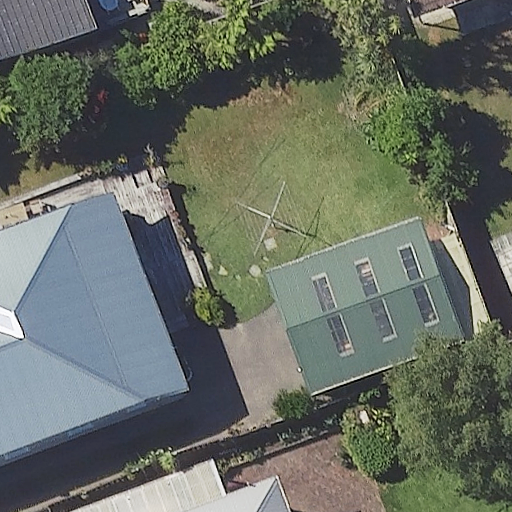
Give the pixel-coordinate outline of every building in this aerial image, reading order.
[(0,0),(0,88),(115,44),(98,0),(0,0)] [(511,3),(511,0),(410,0),(423,36),(511,3)] [(0,216),(0,253),(5,267),(0,269),(0,484),(194,411),(128,238),(105,177),(0,216)] [(403,383),(365,269),(284,296),(321,410),(403,383)] [(287,511),(285,507),(271,511),(231,511),(223,489),(161,511),(287,511)]
